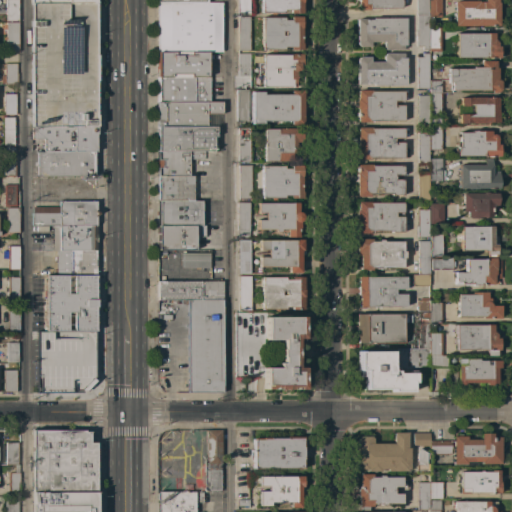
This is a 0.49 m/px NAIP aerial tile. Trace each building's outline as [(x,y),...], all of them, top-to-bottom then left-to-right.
[(5,0),(18,0),(18,21),(5,21),(5,0)] [(237,0),(249,0),(249,13),(237,13),(237,0)] [(261,0),(302,0),(302,13),(290,13),(290,9),(283,10),(283,12),(261,12),(261,0)] [(358,0),(400,0),(401,4),(399,6),(399,8),(368,8),(368,10),(358,10),(358,0)] [(415,0),(427,0),(427,15),(416,15),(415,0)] [(428,0),(441,0),(441,17),(440,17),(440,18),(428,18),(428,0)] [(484,2),(484,0),(496,0),(496,2),(499,2),(500,13),(498,13),(498,25),(454,26),(454,1),(478,1),(478,2),(484,2)] [(32,127),(32,14),(32,4),(80,3),(95,3),(95,6),(95,10),(98,10),(98,15),(95,15),(96,19),(95,19),(95,22),(97,22),(97,26),(98,31),(97,31),(97,36),(95,36),(95,39),(97,39),(97,44),(95,44),(95,51),(97,51),(97,56),(95,56),(95,60),(96,60),(96,63),(95,63),(95,66),(96,66),(96,69),(95,69),(95,72),(96,72),(96,76),(95,76),(95,79),(97,79),(97,84),(95,84),(95,86),(97,86),(97,90),(95,90),(95,92),(97,92),(97,96),(95,96),(95,127),(32,127)] [(221,52),(209,52),(157,52),(157,3),(206,3),(221,3),(221,52)] [(427,15),(428,50),(422,50),(422,46),(416,46),(416,15),(427,15)] [(249,17),(249,50),(237,50),(237,16),(249,17)] [(261,17),(283,17),(283,20),(290,20),(290,17),(301,16),(301,28),(302,28),(302,31),(303,31),(303,36),(302,36),(302,39),(301,39),(301,43),(302,43),(302,50),(290,50),(290,47),(283,47),(283,50),(262,50),(261,17)] [(365,19),(365,20),(372,20),(372,18),(404,18),(405,45),(402,45),(402,50),(384,50),(383,48),(383,46),(383,44),(383,42),(371,42),(371,46),(369,46),(369,47),(360,47),(358,46),(357,44),(356,19),(365,19)] [(5,52),(6,29),(4,29),(4,24),(6,24),(6,22),(18,22),(18,52),(5,52)] [(428,28),(440,28),(440,50),(440,60),(429,60),(428,28)] [(499,58),(456,58),(456,33),(493,33),(493,39),(496,42),(499,42),(499,46),(499,47),(499,58)] [(209,52),(209,59),(207,59),(207,69),(209,69),(209,77),(157,77),(157,52),(209,52)] [(237,53),(249,53),(249,76),(237,76),(237,53)] [(289,55),(289,54),(300,54),(300,53),(303,53),(303,58),(301,58),(301,65),(299,65),(299,71),(296,71),(296,79),(295,79),(295,87),(262,87),(262,55),(289,55)] [(403,53),(403,58),(405,58),(405,85),(373,85),(373,84),(365,84),(365,85),(357,85),(356,59),(357,59),(358,58),(359,57),(360,57),(370,57),(370,61),(384,62),(383,60),(383,58),(383,56),(384,53),(403,53)] [(428,89),(416,89),(416,57),(422,57),(422,53),(428,53),(428,89)] [(472,69),(473,67),(480,67),(480,61),(495,61),(495,68),(497,68),(497,80),(498,80),(500,82),(500,90),(498,92),(493,92),(493,91),(451,90),(451,83),(447,83),(447,68),(472,69)] [(16,63),(17,73),(17,84),(4,84),(4,83),(1,83),(1,76),(5,76),(4,63),(16,63)] [(157,77),(209,77),(209,102),(157,102),(157,77)] [(429,80),(440,80),(440,93),(441,93),(441,115),(428,115),(429,80)] [(247,90),(247,121),(236,121),(235,90),(242,89),(246,89),(247,90)] [(252,92),(262,92),(262,95),(290,95),(290,90),(302,90),(302,125),(290,125),(290,121),(262,121),(262,124),(251,124),(252,92)] [(402,91),(402,101),(393,101),(393,107),(395,107),(395,106),(396,105),(403,105),(402,121),(369,121),(369,122),(357,122),(357,109),(356,109),(356,98),(357,98),(357,90),(402,91)] [(16,94),(15,115),(3,115),(3,94),(16,94)] [(428,126),(416,126),(416,95),(428,95),(428,126)] [(497,97),(497,114),(498,114),(498,122),(488,122),(488,123),(471,124),(471,123),(459,123),(459,114),(473,114),(473,106),(460,106),(460,98),(497,97)] [(221,102),(221,114),(218,114),(218,126),(215,126),(156,127),(156,102),(157,102),(209,102),(221,102)] [(14,117),(14,145),(2,145),(2,117),(14,117)] [(215,126),(215,138),(213,138),(213,151),(203,151),(156,151),(156,127),(215,126)] [(429,126),(441,126),(441,146),(442,146),(442,149),(441,149),(429,149),(429,126)] [(43,151),(43,146),(33,147),(32,127),(95,127),(95,132),(98,132),(98,147),(95,147),(95,152),(43,151)] [(403,128),(402,138),(393,138),(393,144),(395,144),(395,143),(396,142),(403,142),(402,158),(368,158),(368,159),(357,159),(357,127),(403,128)] [(238,128),(249,128),(249,162),(238,162),(238,128)] [(263,129),(301,129),(301,142),(298,142),(298,144),(295,144),(295,161),(264,161),(263,129)] [(490,131),(490,135),(491,134),(493,134),(494,135),(497,138),(497,145),(499,145),(499,156),(483,156),(483,155),(457,156),(457,154),(454,154),(453,149),(456,149),(456,142),(459,142),(459,137),(455,137),(455,134),(458,134),(458,133),(471,132),(471,131),(473,131),(474,130),(476,131),(477,131),(490,131)] [(417,133),(428,133),(428,163),(417,163),(417,133)] [(95,152),(95,175),(37,176),(37,152),(43,151),(95,152)] [(203,151),(203,158),(188,159),(189,176),(156,176),(156,151),(203,151)] [(4,176),(3,155),(14,154),(15,176),(4,176)] [(429,159),(442,159),(442,181),(429,181),(429,159)] [(476,188),(476,189),(469,189),(469,188),(459,188),(459,165),(484,165),(484,159),(491,159),(491,171),(498,171),(498,173),(500,174),(500,175),(500,177),(498,178),(499,188),(476,188)] [(402,165),(402,175),(394,175),(394,179),(402,179),(402,195),(390,195),(390,194),(369,194),(369,196),(356,196),(356,164),(402,165)] [(251,199),(238,199),(238,165),(250,165),(251,199)] [(261,166),(283,166),(283,169),(291,169),(291,165),(301,165),(301,177),(302,177),(302,188),(301,188),(302,198),(290,198),(290,195),(283,195),(283,198),(261,198),(261,166)] [(417,172),(428,172),(428,200),(417,200),(417,172)] [(192,176),(192,201),(157,201),(156,201),(156,176),(189,176),(192,176)] [(13,206),(3,206),(3,179),(13,178),(13,206)] [(462,193),(482,193),(483,192),(486,192),(488,193),(497,193),(497,202),(499,204),(499,207),(497,209),(491,209),(491,217),(480,217),(476,218),(470,218),(467,217),(467,212),(462,211),(462,193)] [(53,225),(32,226),(31,207),(58,207),(58,201),(95,201),(95,226),(53,226),(53,225)] [(192,201),(201,201),(201,225),(157,226),(157,201),(192,201)] [(248,236),(237,236),(237,202),(248,202),(248,236)] [(298,202),(298,212),(301,213),(302,219),(299,222),(299,229),(297,229),(298,237),(287,237),(287,229),(280,230),(279,232),(275,232),(274,230),(257,230),(257,220),(264,220),(264,213),(257,213),(257,203),(298,202)] [(357,233),(357,223),(356,223),(356,210),(357,210),(357,202),(402,202),(402,204),(404,204),(404,210),(402,210),(402,212),(394,212),(394,216),(402,216),(402,218),(404,218),(404,222),(402,222),(402,225),(404,225),(404,231),(402,231),(402,232),(390,232),(390,231),(369,231),(369,233),(357,233)] [(429,203),(442,203),(442,224),(429,224),(429,203)] [(19,208),(18,232),(6,232),(6,208),(19,208)] [(416,237),(415,209),(428,209),(428,237),(416,237)] [(204,225),(204,237),(194,237),(194,250),(156,250),(156,226),(157,226),(201,225),(204,225)] [(53,251),(53,226),(95,226),(98,226),(98,250),(95,250),(56,251),(53,251)] [(460,226),(492,226),(493,244),(496,244),(496,251),(498,251),(498,257),(487,257),(487,251),(483,251),(483,250),(460,250),(460,226)] [(429,234),(442,234),(442,257),(429,257),(429,234)] [(371,268),(371,270),(367,270),(367,274),(361,274),(361,270),(359,270),(359,255),(356,256),(356,251),(355,251),(355,239),(371,238),(371,241),(377,241),(379,239),(382,239),(383,241),(402,241),(402,244),(403,244),(403,249),(402,249),(402,251),(404,251),(404,253),(405,253),(405,257),(404,257),(404,258),(402,258),(402,268),(383,268),(381,269),(379,269),(377,268),(371,268)] [(249,274),(238,274),(238,240),(249,240),(249,274)] [(302,240),(302,250),(300,250),(300,273),(288,273),(288,266),(259,267),(259,257),(267,257),(267,250),(259,250),(259,240),(302,240)] [(417,274),(417,241),(428,241),(428,274),(417,274)] [(19,269),(7,269),(7,259),(2,259),(2,250),(7,250),(7,246),(18,246),(19,269)] [(95,275),(56,275),(56,251),(95,250),(95,275)] [(208,253),(208,267),(179,267),(179,252),(208,253)] [(430,259),(442,259),(442,257),(452,257),(452,261),(454,261),(454,267),(452,267),(452,270),(430,270),(430,259)] [(500,278),(496,278),(496,280),(493,280),(493,285),(490,285),(490,286),(487,286),(487,284),(486,285),(485,285),(477,285),(475,286),(471,286),(470,285),(469,285),(463,285),(463,284),(460,284),(452,284),(452,278),(455,278),(455,272),(463,272),(463,259),(495,258),(495,259),(500,259),(500,278)] [(412,274),(417,274),(428,274),(428,285),(412,285),(412,274)] [(95,275),(95,331),(46,331),(46,276),(56,276),(56,275),(95,275)] [(250,311),(238,311),(238,276),(250,276),(250,311)] [(19,298),(7,298),(7,277),(18,277),(19,298)] [(261,277),(284,277),(284,280),(291,280),(291,277),(303,277),(303,309),(291,309),(291,307),(284,307),(284,309),(261,309),(261,277)] [(405,277),(405,289),(393,289),(394,294),(404,294),(404,307),(365,307),(365,308),(357,308),(357,301),(358,301),(358,295),(357,295),(357,277),(405,277)] [(156,300),(156,281),(222,281),(222,300),(187,300),(156,300)] [(457,315),(454,315),(454,310),(457,310),(457,294),(471,294),(471,292),(487,292),(487,298),(489,298),(489,303),(490,304),(491,306),(500,305),(500,318),(481,318),(481,317),(457,317),(457,315)] [(428,311),(419,311),(416,311),(416,300),(419,300),(419,298),(427,298),(427,303),(428,311)] [(222,392),(186,392),(187,300),(222,300),(222,392)] [(441,302),(441,322),(428,323),(428,317),(428,311),(427,303),(441,302)] [(19,310),(19,331),(7,331),(7,310),(19,310)] [(402,343),(356,343),(356,337),(355,337),(355,326),(356,326),(356,314),(402,314),(402,343)] [(263,368),(277,368),(277,363),(281,363),(281,356),(280,356),(279,349),(281,349),(281,338),(265,339),(265,317),(302,317),(302,339),(301,339),(301,341),(295,341),(296,367),(302,367),(303,389),(286,389),(286,391),(280,391),(280,389),(264,389),(264,378),(263,368)] [(428,333),(428,348),(416,349),(416,339),(418,339),(418,323),(428,323),(428,333)] [(499,355),(496,355),(487,355),(487,350),(456,349),(456,344),(452,344),(453,339),(455,339),(455,327),(452,327),(452,325),(455,325),(455,324),(492,324),(492,332),(493,332),(495,333),(496,335),(500,335),(499,355)] [(233,366),(257,367),(258,330),(234,329),(233,366)] [(34,392),(34,333),(90,333),(90,342),(92,342),(92,378),(71,378),(71,392),(34,392)] [(428,333),(440,333),(441,355),(428,355),(428,348),(428,333)] [(18,362),(6,362),(6,342),(17,342),(18,362)] [(428,367),(428,384),(419,384),(419,370),(399,371),(399,368),(396,368),(396,349),(428,348),(428,355),(428,367)] [(392,352),(391,371),(397,371),(397,373),(414,373),(414,383),(411,383),(411,391),(391,392),(391,389),(364,389),(364,377),(362,377),(362,371),(358,371),(358,351),(392,352)] [(448,355),(448,367),(428,367),(428,355),(441,355),(448,355)] [(457,359),(478,359),(478,360),(500,360),(500,362),(501,362),(501,372),(496,372),(496,384),(492,384),(492,386),(490,386),(490,385),(486,385),(486,383),(464,383),(463,385),(459,385),(457,383),(457,359)] [(16,392),(3,392),(3,370),(16,370),(16,392)] [(32,492),(32,430),(83,430),(83,432),(89,432),(89,443),(96,443),(95,492),(32,492)] [(221,464),(219,464),(220,490),(204,490),(204,491),(191,491),(191,460),(193,460),(193,442),(199,431),(200,430),(206,431),(206,430),(221,430),(221,464)] [(356,438),(358,438),(358,436),(371,436),(371,438),(372,438),(372,444),(393,443),(393,432),(407,432),(407,434),(406,434),(406,448),(408,448),(409,470),(407,470),(407,471),(387,471),(387,469),(379,469),(379,471),(367,472),(367,469),(357,469),(356,438)] [(429,446),(417,446),(417,445),(414,445),(412,444),(412,433),(429,433),(429,440),(429,446)] [(452,436),(457,436),(457,434),(461,434),(461,436),(465,436),(465,439),(480,439),(480,433),(491,433),(491,437),(500,437),(500,440),(501,440),(501,445),(500,445),(500,456),(500,460),(500,464),(481,464),(481,462),(465,462),(465,464),(452,464),(452,436)] [(252,438),(270,438),(270,439),(285,438),(285,437),(303,437),(303,448),(302,448),(302,458),(303,458),(303,469),(299,469),(299,468),(253,469),(252,438)] [(450,440),(450,454),(429,454),(429,446),(429,440),(450,440)] [(14,465),(5,465),(6,442),(17,442),(17,465),(14,465)] [(428,473),(414,473),(414,469),(416,469),(416,467),(415,467),(415,465),(416,465),(416,458),(415,458),(415,456),(416,456),(416,453),(417,452),(415,452),(417,450),(418,451),(419,449),(424,453),(425,451),(428,452),(428,473)] [(17,465),(19,465),(18,496),(7,496),(7,473),(14,473),(14,465),(17,465)] [(478,472),(479,471),(481,471),(482,472),(490,472),(490,470),(499,470),(499,482),(499,493),(468,493),(468,494),(458,494),(459,488),(460,488),(460,472),(478,472)] [(401,477),(401,487),(393,487),(393,494),(401,494),(401,504),(385,503),(383,505),(380,505),(379,503),(372,503),(372,506),(367,506),(367,510),(360,510),(360,507),(358,507),(358,497),(357,496),(357,490),(359,488),(359,474),(372,474),(372,477),(378,477),(379,475),(383,475),(384,477),(401,477)] [(302,476),(302,487),(300,487),(300,507),(290,507),(290,502),(269,502),(269,506),(259,506),(259,491),(267,491),(267,486),(259,486),(258,476),(302,476)] [(426,510),(416,510),(416,482),(428,482),(428,499),(428,500),(428,507),(426,510)] [(441,482),(441,499),(428,499),(428,482),(441,482)] [(32,511),(32,492),(95,492),(95,511),(32,511)] [(158,511),(158,492),(195,492),(194,511),(158,511)] [(4,511),(4,499),(18,499),(18,511),(4,511)] [(456,511),(456,508),(454,508),(454,501),(463,501),(463,499),(466,499),(466,501),(497,501),(497,511),(500,511),(499,511),(456,511)] [(428,500),(440,500),(440,511),(441,511),(428,511),(428,507),(428,500)]
